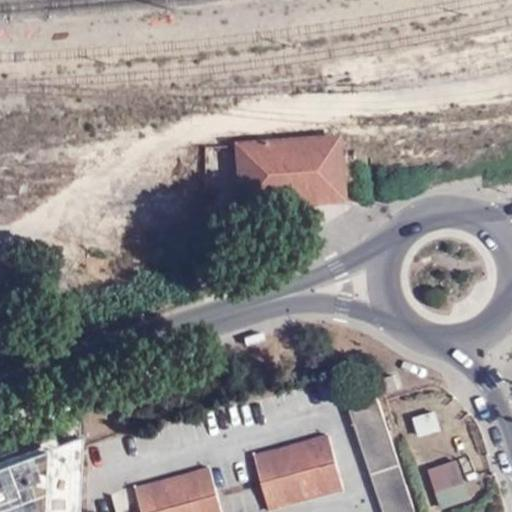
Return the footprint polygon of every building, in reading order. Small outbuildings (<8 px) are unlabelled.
[(328,139),(222,146),(226,214),(332,207),(328,139)] [(255,374),(268,369),(263,355),(250,360),(255,374)] [(400,376),(387,380),(391,393),(405,389),(400,376)] [(388,511),(417,511),(379,394),(352,402),(388,511)] [(418,436),(442,428),(436,409),(412,417),(418,436)] [(258,455),(273,511),(348,492),(333,436),(258,455)] [(472,498),(466,481),(458,459),(433,469),(441,490),(447,507),(472,498)] [(139,486),(146,511),(225,511),(214,467),(139,486)] [(0,511),(10,508),(0,480),(0,511)]
